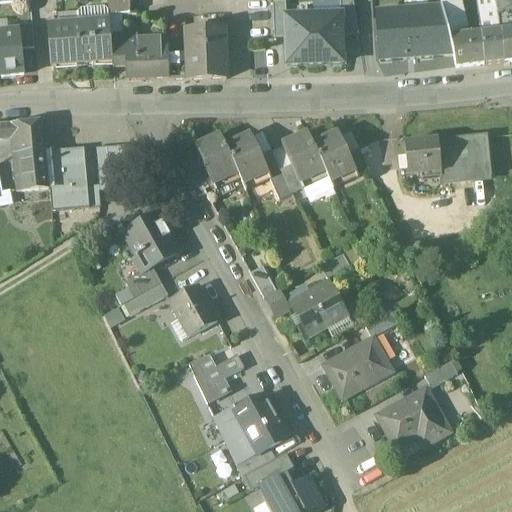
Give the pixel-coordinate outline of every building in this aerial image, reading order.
[(129,0),(106,0),(108,12),(109,17),(129,15),(129,0)] [(458,0),(439,0),(443,11),(450,41),(464,39),(462,31),(465,27),(458,0)] [(494,0),(475,0),(481,37),(500,34),(497,17),(494,0)] [(341,18),(342,38),(359,38),(353,1),(341,3),(341,18)] [(274,41),(286,40),(285,20),(285,4),(273,5),(274,41)] [(104,8),(81,10),(77,14),(78,26),(81,66),(112,63),(112,62),(110,37),(109,17),(108,12),(104,8)] [(443,11),(378,16),(380,63),(454,58),(450,41),(443,11)] [(511,12),(497,17),(500,34),(511,32),(511,12)] [(313,19),(315,66),(344,65),(342,38),(341,18),(313,19)] [(287,68),(315,66),(313,19),(285,20),(286,40),(287,68)] [(32,26),(19,27),(19,32),(21,52),(34,51),(32,26)] [(78,26),(48,28),(51,68),(81,66),(78,26)] [(19,32),(0,34),(0,80),(24,78),(21,52),(19,32)] [(226,81),(224,32),(185,34),(187,81),(187,82),(226,81)] [(511,32),(500,34),(503,64),(511,63),(511,32)] [(481,37),(476,37),(480,67),(503,64),(500,34),(481,37)] [(129,36),(110,37),(112,62),(127,62),(127,44),(129,44),(129,36)] [(464,39),(450,41),(454,58),(456,70),(480,67),(476,37),(464,39)] [(129,44),(127,44),(127,62),(128,81),(167,80),(166,57),(165,42),(129,44)] [(265,51),(249,52),(249,77),(266,77),(265,51)] [(186,56),(166,57),(167,80),(167,82),(187,81),(186,56)] [(44,124),(13,127),(14,142),(46,138),(44,124)] [(13,127),(0,127),(0,143),(2,144),(14,142),(13,127)] [(337,134),(312,146),(325,174),(330,185),(354,174),(356,174),(347,155),(337,134)] [(307,135),(281,147),(291,168),(300,186),(301,185),(325,174),(312,146),(307,135)] [(260,158),(250,136),(225,148),(238,176),(243,187),(267,176),(268,175),(260,158)] [(220,137),(194,149),(212,188),(238,176),(225,148),(220,137)] [(487,137),(438,142),(440,180),(440,184),(491,179),(487,137)] [(46,138),(14,142),(16,157),(48,154),(48,153),(46,138)] [(14,142),(2,144),(4,162),(11,158),(14,158),(16,158),(16,157),(14,142)] [(437,142),(404,145),(408,179),(421,177),(421,181),(440,180),(438,142),(437,142)] [(129,147),(118,148),(120,170),(131,169),(129,147)] [(118,148),(95,150),(99,187),(87,188),(89,210),(100,209),(99,194),(122,192),(120,170),(118,148)] [(84,150),(48,153),(48,154),(50,190),(52,214),(89,210),(87,188),(84,150)] [(369,174),(358,150),(347,155),(356,174),(354,174),(357,180),(369,174)] [(280,173),(271,153),(260,158),(268,175),(269,178),(280,173)] [(48,154),(16,157),(16,158),(19,192),(50,190),(48,154)] [(300,186),(291,168),(280,173),(291,197),(302,192),(304,191),(301,185),(300,186)] [(291,197),(280,173),(269,178),(268,175),(267,176),(279,202),(291,197)] [(325,174),(301,185),(304,191),(302,192),(303,192),(304,192),(309,203),(324,196),(326,201),(335,196),(330,185),(325,174)] [(157,217),(123,236),(144,273),(145,275),(152,271),(179,256),(157,217)] [(343,258),(320,270),(327,282),(349,270),(343,258)] [(263,270),(250,277),(264,301),(276,294),(263,270)] [(152,271),(145,275),(144,273),(128,282),(138,299),(161,287),(152,271)] [(329,286),(290,307),(308,339),(346,318),(329,286)] [(138,299),(124,307),(130,319),(167,298),(161,287),(138,299)] [(198,289),(170,304),(189,339),(217,324),(198,289)] [(390,315),(364,329),(371,342),(397,327),(390,315)] [(372,343),(324,370),(342,402),(390,375),(372,343)] [(230,348),(189,368),(207,406),(227,396),(221,384),(243,371),(230,348)] [(450,366),(424,380),(431,392),(457,377),(450,366)] [(425,394),(378,420),(395,452),(424,436),(430,446),(448,436),(425,394)] [(212,422),(237,469),(269,451),(286,442),(264,400),(253,405),(251,401),(212,422)] [(237,469),(243,480),(275,462),(269,451),(237,469)] [(275,462),(243,480),(251,494),(259,490),(259,488),(276,479),(278,482),(287,477),(287,478),(296,473),(286,456),(275,462)] [(287,477),(278,482),(276,479),(259,488),(259,490),(271,511),(323,511),(325,511),(307,480),(293,488),(287,478),(287,477)]
